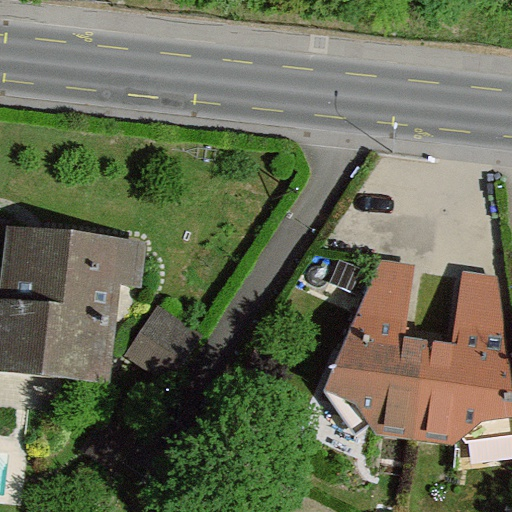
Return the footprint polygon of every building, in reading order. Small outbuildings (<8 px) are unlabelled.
[(135,248),(13,234),(8,275),(27,277),(22,311),(0,309),(0,362),(107,374),(112,322),(107,321),(112,284),(130,286),(140,279),(143,259),(135,248)] [(361,316),(404,322),(413,273),(382,268),(361,316)] [(468,279),(463,330),(506,335),(500,281),(468,279)] [(417,435),(431,348),(400,344),(404,322),(361,316),(327,392),(359,407),(374,428),(417,435)] [(189,348),(160,328),(143,356),(172,375),(189,348)] [(431,348),(417,435),(463,441),(482,423),(511,420),(511,381),(506,335),(463,330),(460,352),(431,348)] [(128,442),(110,431),(93,457),(111,468),(128,442)]
